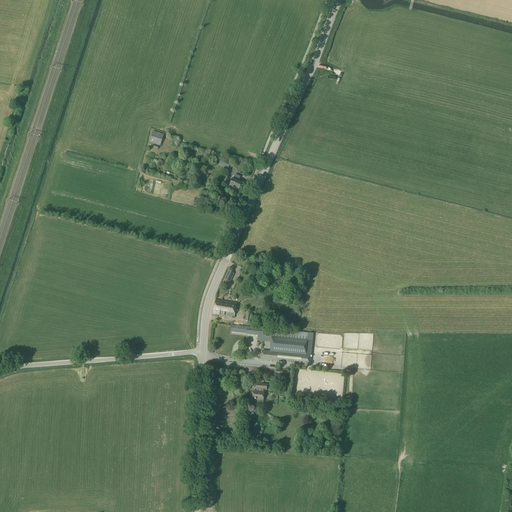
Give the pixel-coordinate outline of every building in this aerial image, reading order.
[(149,142),(160,146),(164,135),(153,131),(149,142)] [(219,164),(228,168),(231,162),(221,158),(219,164)] [(229,187),(238,191),(242,182),(238,181),(240,177),(234,175),(229,187)] [(213,314),(219,315),(234,317),(236,304),(221,301),(222,301),(216,300),(213,314)] [(245,322),(255,323),(256,316),(252,315),(252,312),(246,311),(245,322)] [(231,332),(246,334),(246,335),(258,336),(257,341),(271,342),(270,352),(262,351),(261,360),(309,365),(310,356),(306,355),(307,346),(309,346),(310,342),(307,341),(308,334),(247,327),(231,326),(231,332)] [(252,399),(255,400),(254,402),(256,402),(257,403),(263,404),(264,392),(262,392),(262,389),(266,389),(267,385),(257,384),(256,388),(257,389),(257,391),(253,391),(252,399)]
